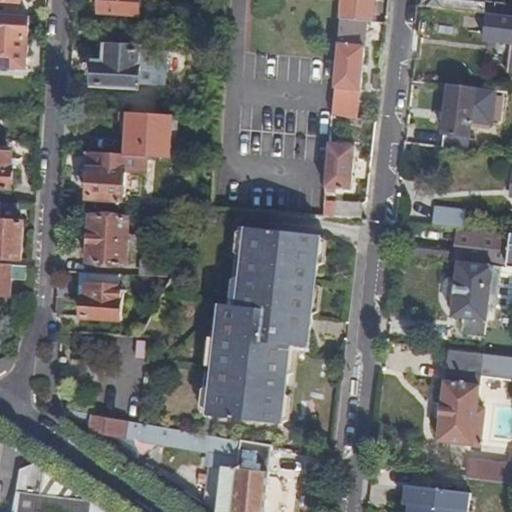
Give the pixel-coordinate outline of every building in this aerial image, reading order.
[(0,0),(0,14),(21,16),(22,4),(23,3),(23,0),(0,0)] [(143,15),(143,0),(102,0),(101,13),(143,15)] [(378,23),(380,0),(344,0),(343,19),(362,21),(378,23)] [(423,0),(423,7),(511,17),(511,7),(487,4),(487,0),(423,0)] [(32,17),(21,16),(0,14),(0,66),(29,68),(32,17)] [(362,21),(343,19),(337,90),(334,115),(361,118),(367,47),(360,47),(362,21)] [(142,84),(169,86),(171,53),(109,48),(108,62),(101,62),(99,86),(141,88),(142,84)] [(454,87),(446,148),(472,152),(473,138),(472,137),(474,123),(495,125),(498,99),(503,100),(504,92),(454,87)] [(131,113),(131,122),(129,155),(149,156),(173,158),(176,116),(131,113)] [(358,146),(332,143),(327,199),(337,200),(338,189),(355,190),(358,146)] [(148,172),(149,156),(129,155),(94,153),(92,179),(91,200),(126,202),(126,195),(127,176),(128,171),(148,172)] [(15,155),(0,154),(0,188),(6,189),(15,190),(16,168),(14,168),(15,155)] [(144,177),(127,176),(126,195),(143,196),(144,177)] [(338,216),(364,219),(365,203),(339,201),(338,216)] [(16,205),(16,204),(5,204),(0,203),(0,258),(24,260),(26,223),(21,223),(21,206),(16,205)] [(205,216),(210,207),(186,205),(185,215),(205,216)] [(436,226),(460,229),(467,230),(469,214),(438,210),(436,226)] [(178,224),(179,214),(155,213),(154,223),(178,224)] [(131,235),(133,220),(93,217),(91,264),(130,267),(131,243),(138,243),(138,236),(131,235)] [(248,276),(244,307),(256,308),(254,324),(221,320),(219,337),(224,338),(220,369),(215,368),(213,387),(217,387),(214,418),(279,426),(283,395),(288,395),(289,378),(285,377),(289,346),(295,347),(299,314),(310,315),(313,285),(318,285),(319,267),(316,267),(320,237),(254,228),(250,257),(246,257),(244,275),(248,276)] [(419,249),(417,258),(462,264),(496,268),(498,267),(511,268),(511,235),(467,230),(460,229),(456,253),(419,249)] [(173,277),(180,263),(144,261),(143,275),(173,277)] [(496,268),(462,264),(456,318),(491,322),(492,307),(496,275),(510,277),(511,268),(498,267),(496,268)] [(13,276),(13,266),(0,265),(0,295),(13,296),(15,277),(13,276)] [(497,309),(511,311),(511,268),(510,277),(496,275),(492,307),(497,308),(497,309)] [(126,289),(126,275),(85,273),(83,298),(85,298),(88,298),(89,287),(126,289)] [(125,321),(126,289),(89,287),(88,298),(85,298),(84,320),(125,321)] [(256,308),(244,307),(223,304),(221,320),(254,324),(256,308)] [(314,315),(310,315),(299,314),(295,347),(310,348),(314,315)] [(95,361),(96,338),(84,337),(83,361),(95,361)] [(485,375),(511,378),(511,357),(453,350),(450,383),(448,383),(441,442),(483,447),(488,410),(481,409),(485,375)] [(101,418),(110,419),(111,412),(102,411),(101,418)] [(94,431),(95,416),(66,412),(94,431)] [(241,458),(243,441),(110,419),(101,418),(95,416),(94,431),(94,433),(98,434),(165,445),(211,452),(210,456),(212,457),(211,466),(225,468),(226,467),(229,467),(230,456),(241,458)] [(98,434),(140,461),(165,445),(98,434)] [(267,511),(272,475),(275,446),(243,441),(241,458),(230,456),(229,467),(226,467),(225,468),(226,468),(220,511),(267,511)] [(472,479),(511,483),(511,466),(474,462),(472,479)] [(110,511),(35,465),(20,469),(12,511),(110,511)] [(272,475),(267,511),(280,511),(283,510),(286,484),(280,476),(272,475)] [(467,511),(468,511),(469,511),(472,511),(475,494),(410,486),(408,505),(413,506),(412,511),(467,511)]
